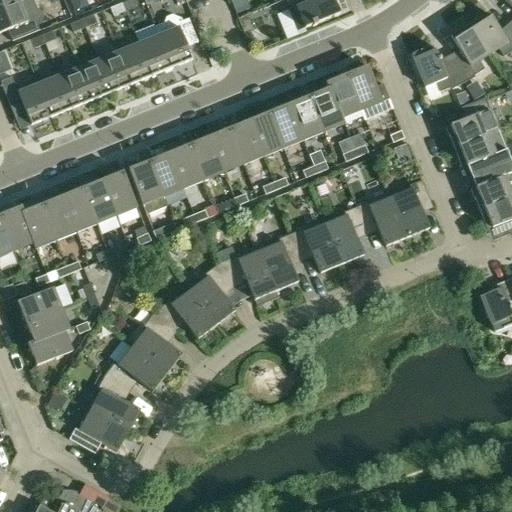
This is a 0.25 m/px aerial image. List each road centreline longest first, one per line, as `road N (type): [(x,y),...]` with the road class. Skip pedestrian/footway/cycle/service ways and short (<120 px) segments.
road 1 (residential): [(40,453),(132,485),(262,332),(472,264)]
road 2 (residential): [(472,264),(369,30)]
road 3 (residential): [(22,169),(252,76)]
road 4 (residential): [(252,76),(369,30)]
